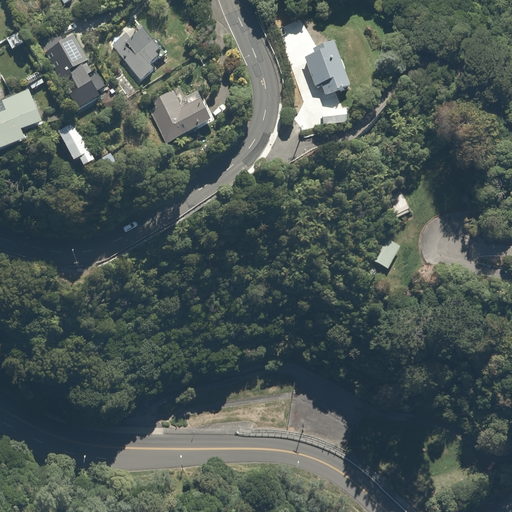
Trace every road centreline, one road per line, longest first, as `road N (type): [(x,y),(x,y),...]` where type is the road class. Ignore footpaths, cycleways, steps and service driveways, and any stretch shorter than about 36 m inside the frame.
road 1 (tertiary): [(0,239),(60,252),(105,246),(200,190),(246,151),(262,120),(264,88),(230,0)]
road 2 (tertiary): [(387,511),(343,474),(304,455),(102,447),(58,438),(0,408)]
